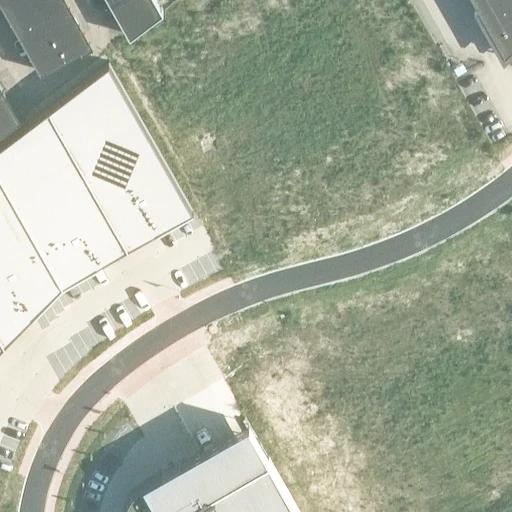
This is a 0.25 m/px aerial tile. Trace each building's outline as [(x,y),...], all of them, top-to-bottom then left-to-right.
[(63,0),(0,0),(0,1),(39,71),(79,48),(81,51),(83,50),(81,47),(88,43),(63,0)] [(108,0),(129,35),(162,10),(156,0),(108,0)] [(511,0),(473,0),(477,6),(473,9),(490,37),(493,35),(504,54),(511,45),(511,0)] [(193,209),(108,61),(107,61),(48,106),(121,236),(152,218),(157,227),(156,228),(156,230),(163,226),(163,225),(186,212),(186,213),(193,209)] [(0,132),(20,118),(19,116),(16,118),(0,89),(0,132)] [(121,236),(48,106),(0,142),(0,173),(62,283),(91,266),(91,267),(98,263),(97,261),(96,262),(91,253),(121,236)] [(62,283),(0,173),(0,318),(27,303),(32,312),(31,313),(32,314),(38,308),(37,308),(62,283)] [(421,352),(385,373),(464,511),(495,511),(507,506),(451,406),(452,406),(421,352)] [(511,371),(486,387),(511,432),(511,371)] [(452,406),(451,406),(507,506),(511,502),(511,432),(486,387),(452,406)] [(123,511),(390,511),(337,418),(268,458),(248,422),(145,480),(143,481),(141,482),(138,485),(135,487),(133,489),(131,492),(129,495),(127,498),(126,500),(125,504),(124,506),(124,509),(123,511)]
